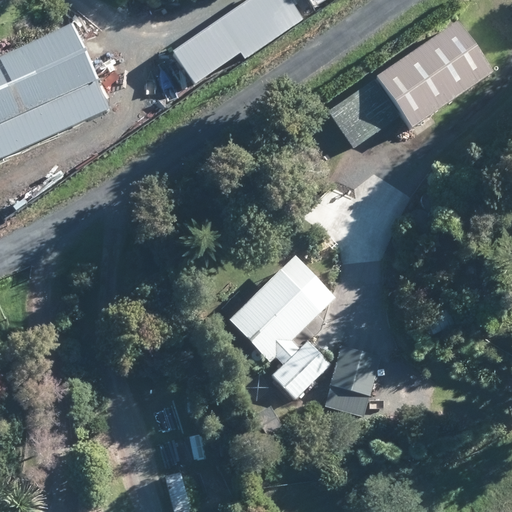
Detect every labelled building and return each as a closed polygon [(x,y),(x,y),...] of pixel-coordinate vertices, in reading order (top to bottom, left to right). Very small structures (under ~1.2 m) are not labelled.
[(328,0),(306,0),(312,9),(328,0)] [(233,16),(255,48),(269,39),(246,6),(233,16)] [(415,126),(495,72),(460,21),(380,75),(415,126)] [(0,135),(53,111),(26,52),(0,63),(0,135)] [(169,112),(195,94),(174,62),(160,71),(159,69),(147,77),(169,112)] [(364,142),(401,116),(374,78),(337,105),(364,142)] [(297,399),(331,366),(309,342),(302,349),(294,341),(323,313),(283,270),(231,319),(272,361),(277,356),(285,365),(274,375),(297,399)] [(455,326),(443,303),(420,315),(432,338),(455,326)] [(380,360),(341,351),(327,410),(366,420),(380,360)] [(167,478),(175,511),(183,511),(193,509),(183,474),(167,478)]
